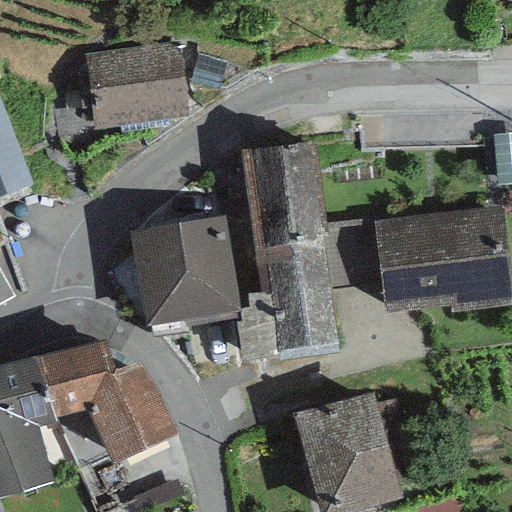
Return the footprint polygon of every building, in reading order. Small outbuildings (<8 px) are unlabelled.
[(177,45),(84,56),(95,140),(187,128),(177,45)] [(0,108),(0,210),(34,198),(0,108)] [(315,133),(240,141),(254,240),(323,231),(321,224),(328,223),(315,133)] [(511,263),(505,201),(373,216),(383,310),(511,295),(511,263)] [(224,207),(130,224),(147,317),(151,317),(154,333),(232,319),(229,300),(241,298),(224,207)] [(323,231),(254,240),(260,282),(247,283),(249,298),(236,300),(243,353),(338,340),(323,231)] [(106,329),(36,346),(54,410),(79,467),(177,418),(140,349),(114,354),(106,329)] [(54,410),(36,346),(0,354),(0,484),(51,468),(38,415),(54,410)] [(374,384),(293,404),(318,507),(400,486),(374,384)]
